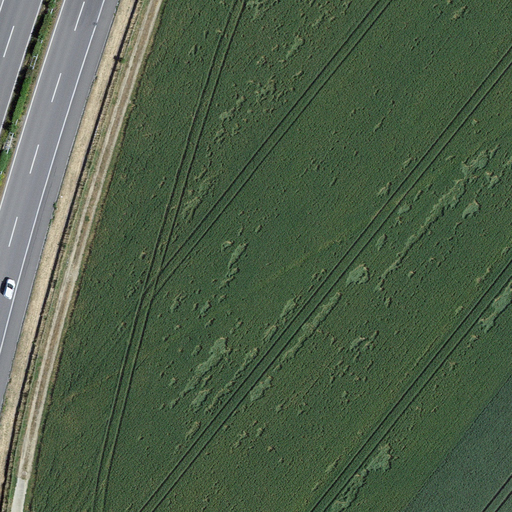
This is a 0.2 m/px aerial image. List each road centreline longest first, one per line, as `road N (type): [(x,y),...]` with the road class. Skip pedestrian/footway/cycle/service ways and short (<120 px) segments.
road 1 (track): [(17,511),(50,355),(156,0)]
road 2 (motorway): [(0,280),(85,0)]
